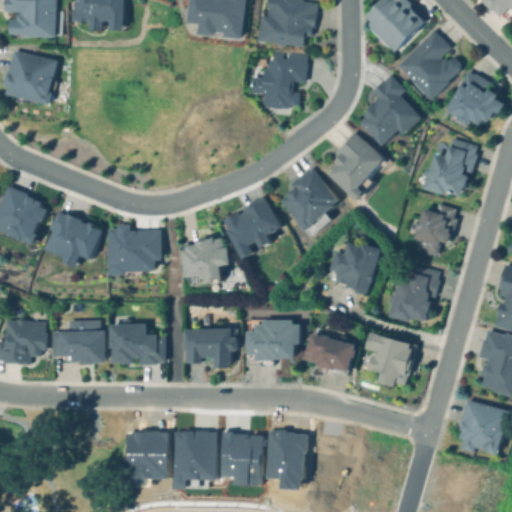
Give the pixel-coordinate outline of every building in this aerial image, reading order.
[(55,0),(3,0),(4,11),(17,11),(17,18),(9,18),(9,35),(56,35),(55,0)] [(124,29),(123,0),(73,0),(73,20),(90,20),(90,28),(103,28),(103,20),(110,20),(110,29),(124,29)] [(243,37),(244,0),(187,0),(187,22),(198,22),(197,33),(222,34),(222,36),(243,37)] [(262,0),(259,41),(304,45),(305,35),(313,35),(317,0),(313,0),(262,0)] [(380,0),(362,19),(396,51),(427,19),(407,0),(380,0)] [(511,0),(484,0),(502,18),(511,7),(511,0)] [(431,99),(462,68),(446,51),(451,47),(433,28),(397,64),(431,99)] [(57,59),(12,49),(2,93),(47,103),(57,59)] [(306,53),(283,52),(283,51),(268,51),(268,68),(262,67),(261,76),(250,76),(250,92),(264,92),(263,105),(298,107),(299,91),(292,91),(293,80),(305,81),(306,53)] [(447,112),(472,123),(474,118),(490,125),(497,111),(502,113),(507,102),(498,98),(499,93),(483,86),(486,78),(466,69),(447,112)] [(405,133),(422,116),(400,94),(405,89),(389,73),(371,91),(378,98),(357,119),(383,145),(400,128),(405,133)] [(327,172),(359,198),(365,190),(361,186),(385,157),(353,131),(337,150),(342,154),(327,172)] [(434,151),(424,187),(463,197),(470,172),(471,173),(479,144),(450,137),(445,154),(434,151)] [(305,229),(340,202),(311,165),(288,184),(292,189),(280,198),(305,229)] [(0,202),(0,229),(34,243),(50,204),(6,186),(0,202)] [(282,227),(264,194),(241,207),(243,209),(222,220),(243,258),(259,250),(258,249),(273,241),(269,234),(282,227)] [(437,254),(441,241),(449,243),(455,217),(453,217),(455,207),(437,203),(435,210),(421,207),(414,238),(418,239),(415,249),(437,254)] [(103,226),(58,210),(44,248),(65,255),(63,261),(77,266),(81,255),(91,259),(103,226)] [(161,229),(130,229),(130,223),(116,223),(116,227),(107,227),(108,272),(155,271),(155,259),(161,259),(161,229)] [(185,279),(223,275),(221,264),(229,263),(226,238),(181,243),(185,279)] [(329,269),(338,271),(335,283),(369,291),(379,248),(346,240),(343,252),(334,249),(329,269)] [(511,265),(504,264),(497,294),(502,296),(495,326),(511,329),(511,265)] [(389,316),(410,321),(411,317),(426,320),(432,298),(434,298),(440,271),(416,265),(413,277),(400,273),(389,316)] [(0,361),(30,362),(30,355),(40,355),(40,348),(46,348),(46,319),(4,319),(4,338),(0,337),(0,361)] [(292,319),(252,319),(252,330),(246,330),(246,354),(256,354),(256,359),(295,358),(295,346),(300,346),(300,323),(292,323),(292,319)] [(165,333),(146,334),(146,323),(111,323),(111,362),(137,362),(137,363),(165,362),(165,333)] [(184,362),(202,362),(202,356),(214,356),(215,367),(231,367),(231,350),(237,350),(237,335),(231,335),(231,327),(183,328),(184,362)] [(511,334),(486,328),(479,356),(485,358),(481,375),(483,376),(481,387),(511,394),(511,334)] [(106,361),(106,330),(52,331),(52,355),(73,355),(73,362),(106,361)] [(417,343),(367,331),(362,348),(372,351),(368,369),(380,372),(378,381),(395,385),(396,381),(407,384),(417,343)] [(355,342),(309,332),(303,360),(349,371),(355,342)] [(499,453),(509,408),(465,399),(457,436),(462,438),(460,448),(474,451),(475,448),(499,453)]
